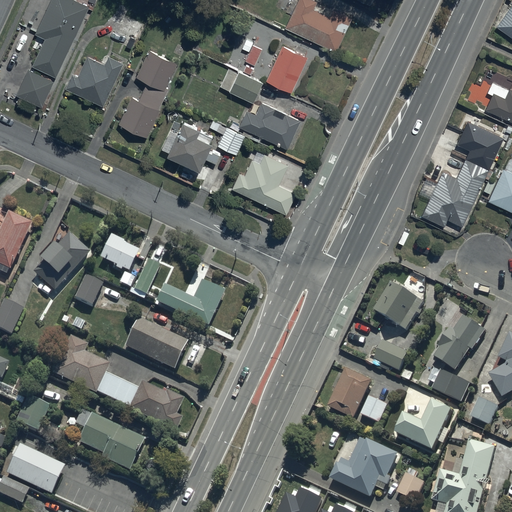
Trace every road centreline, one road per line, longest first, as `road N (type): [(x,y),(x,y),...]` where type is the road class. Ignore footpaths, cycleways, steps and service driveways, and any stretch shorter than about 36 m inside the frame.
road 1 (residential): [(298,270),(0,130)]
road 2 (secondary): [(470,0),(334,286)]
road 3 (secondary): [(298,270),(426,0)]
road 4 (secondary): [(184,511),(298,270)]
road 5 (secondary): [(334,286),(231,511)]
